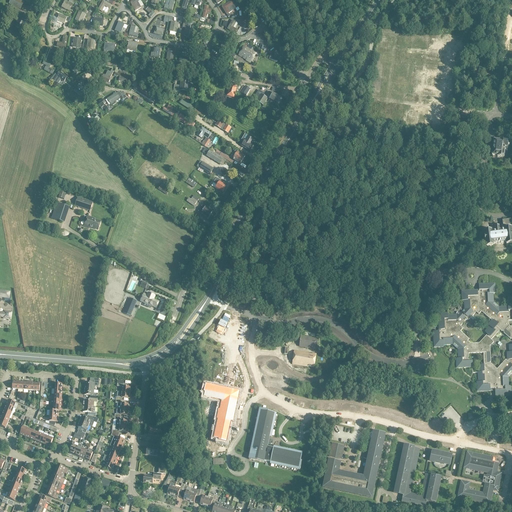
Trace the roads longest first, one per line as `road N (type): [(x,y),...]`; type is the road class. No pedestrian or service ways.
road 1 (track): [(300,89),(53,56),(0,32)]
road 2 (residential): [(172,322),(206,239),(321,55)]
road 3 (residential): [(56,458),(73,417),(76,376),(12,374),(0,396)]
road 4 (tertiary): [(144,364),(181,341),(209,299),(225,253)]
road 5 (tertiary): [(225,253),(177,337),(143,357)]
road 6 (residential): [(491,113),(479,202),(489,214),(511,213)]
road 7 (tertiary): [(284,144),(225,253)]
